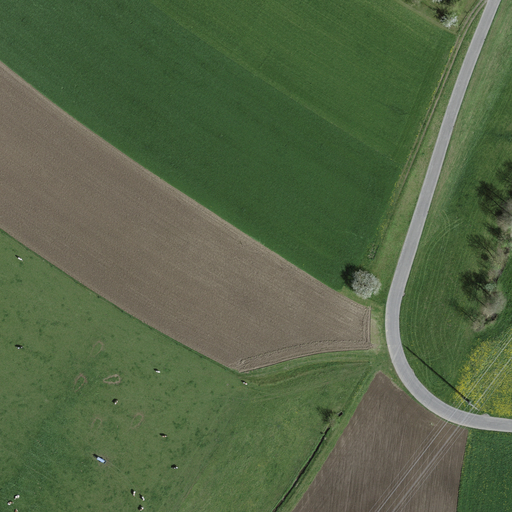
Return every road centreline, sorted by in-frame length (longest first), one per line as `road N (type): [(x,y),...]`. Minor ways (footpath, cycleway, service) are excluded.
road 1 (residential): [(494,0),(390,323),(398,359),(425,400),(472,423),(511,428)]
road 2 (track): [(398,359),(324,356),(237,372)]
